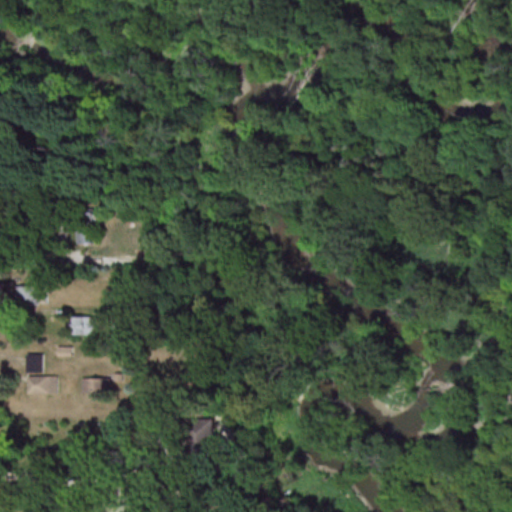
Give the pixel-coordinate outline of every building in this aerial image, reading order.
[(79,243),(99,243),(99,215),(79,215),(79,243)] [(18,285),(18,304),(39,304),(39,285),(18,285)] [(97,316),(75,316),(75,334),(97,334),(97,316)] [(44,353),(28,353),(28,371),(44,371),(44,353)] [(58,375),(29,375),(29,393),(58,393),(58,375)] [(110,392),(110,377),(84,377),(84,392),(110,392)] [(196,419),(196,456),(218,456),(218,419),(196,419)]
